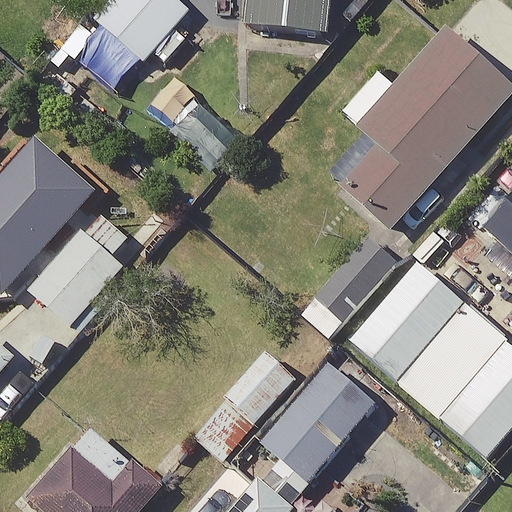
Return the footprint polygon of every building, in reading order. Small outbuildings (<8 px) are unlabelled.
[(174,0),(110,0),(93,21),(144,64),(188,11),(174,0)] [(242,0),(240,27),(325,38),(329,0),(242,0)] [(511,95),(511,90),(444,31),(355,131),(375,149),(339,190),(389,234),(511,95)] [(93,193),(34,141),(0,178),(0,296),(0,297),(93,193)] [(511,200),(484,233),(511,256),(511,200)] [(123,270),(78,231),(25,292),(70,331),(123,270)] [(398,265),(369,240),(314,302),(344,327),(398,265)] [(511,348),(416,266),(349,344),(487,463),(511,434),(511,348)] [(0,375),(13,360),(0,348),(0,375)] [(295,381),(265,354),(223,400),(253,427),(295,381)] [(376,406),(327,365),(260,445),(309,486),(376,406)] [(114,486),(70,449),(25,502),(37,511),(141,511),(161,489),(132,465),(114,486)] [(231,467),(191,511),(291,511),(292,511),(255,480),(251,484),(231,467)]
